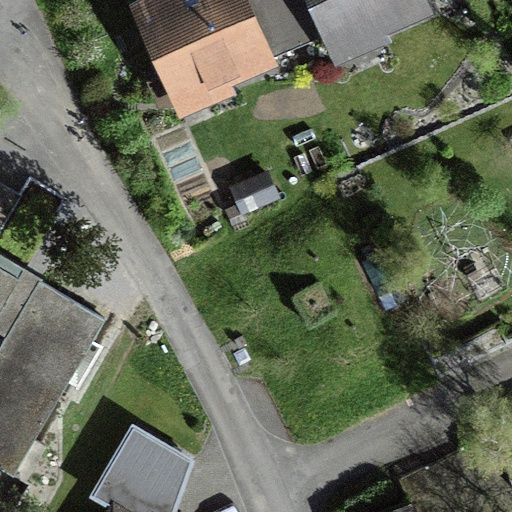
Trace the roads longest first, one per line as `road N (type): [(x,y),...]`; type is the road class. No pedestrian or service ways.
road 1 (residential): [(0,43),(273,502)]
road 2 (residential): [(273,502),(511,377)]
